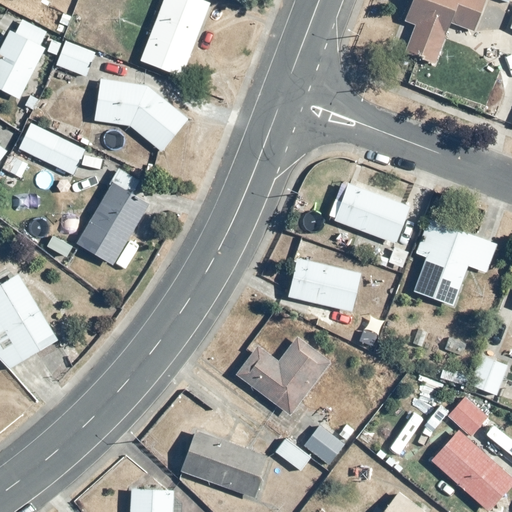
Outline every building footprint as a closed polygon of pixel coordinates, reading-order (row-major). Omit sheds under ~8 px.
[(208,1),(206,0),(161,0),(139,60),(181,75),(208,1)] [(484,0),(411,0),(406,17),(415,21),(406,47),(436,58),(449,23),(473,32),(484,0)] [(0,87),(21,98),(46,47),(11,29),(0,50),(0,87)] [(94,51),(63,40),(55,65),(86,76),(94,51)] [(99,77),(92,118),(130,125),(160,150),(186,117),(146,85),(99,77)] [(85,148),(30,122),(17,148),(73,174),(85,148)] [(347,152),(332,194),(393,216),(408,174),(347,152)] [(28,163),(15,154),(5,171),(18,179),(28,163)] [(157,186),(120,165),(76,241),(113,263),(157,186)] [(438,196),(415,261),(455,275),(478,210),(438,196)] [(293,234),(287,271),(356,282),(362,246),(293,234)] [(0,361),(8,370),(59,339),(17,269),(0,278),(0,361)] [(262,317),(238,350),(295,392),(337,335),(304,311),(286,335),(262,317)] [(508,365),(480,353),(469,381),(496,392),(508,365)] [(466,371),(437,363),(433,379),(463,386),(466,371)] [(430,435),(490,483),(511,454),(511,444),(457,401),(430,435)] [(195,406),(182,450),(259,472),(272,428),(195,406)] [(345,442),(321,422),(303,444),(327,464),(345,442)] [(311,455),(286,436),(274,452),(299,471),(311,455)] [(384,511),(455,511),(458,509),(397,462),(368,499),(384,511)] [(174,511),(175,463),(136,463),(135,511),(174,511)]
